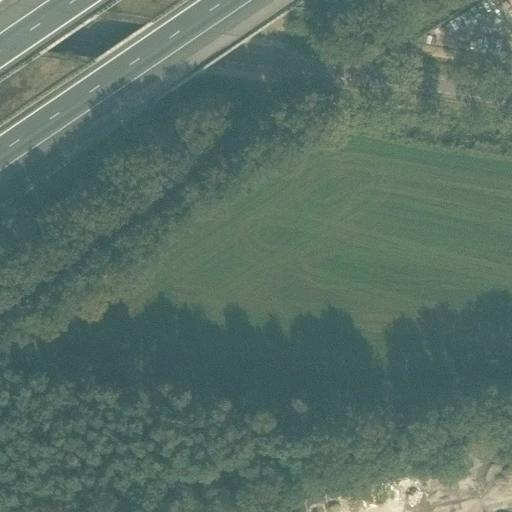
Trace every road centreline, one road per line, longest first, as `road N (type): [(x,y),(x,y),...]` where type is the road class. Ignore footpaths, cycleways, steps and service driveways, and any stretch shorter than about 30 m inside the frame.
road 1 (unclassified): [(511,95),(0,24)]
road 2 (motorway): [(0,154),(228,0)]
